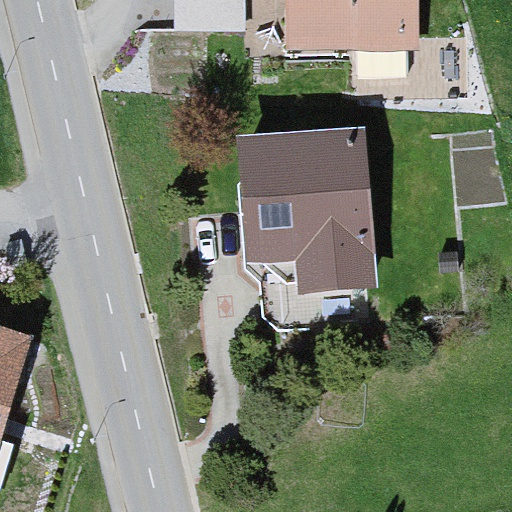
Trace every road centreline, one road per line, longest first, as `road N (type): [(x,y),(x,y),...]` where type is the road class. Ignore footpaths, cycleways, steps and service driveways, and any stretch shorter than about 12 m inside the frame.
road 1 (tertiary): [(81,199),(157,511)]
road 2 (tertiary): [(35,0),(81,199)]
